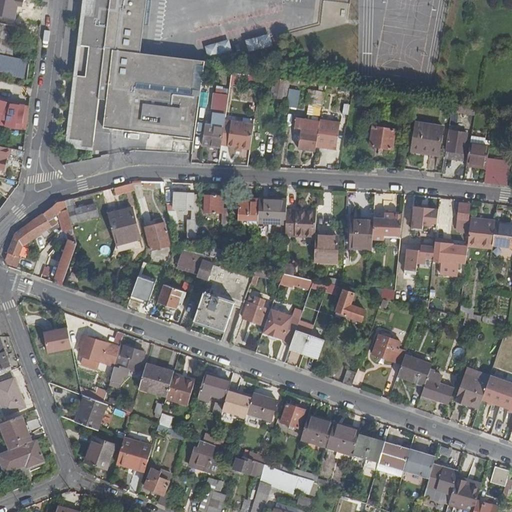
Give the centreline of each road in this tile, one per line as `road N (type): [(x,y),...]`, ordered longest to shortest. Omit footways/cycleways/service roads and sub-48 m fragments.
road 1 (tertiary): [(0,278),(511,456)]
road 2 (residential): [(511,195),(135,172),(36,196)]
road 3 (residential): [(71,477),(0,291)]
road 4 (residential): [(59,0),(36,196)]
